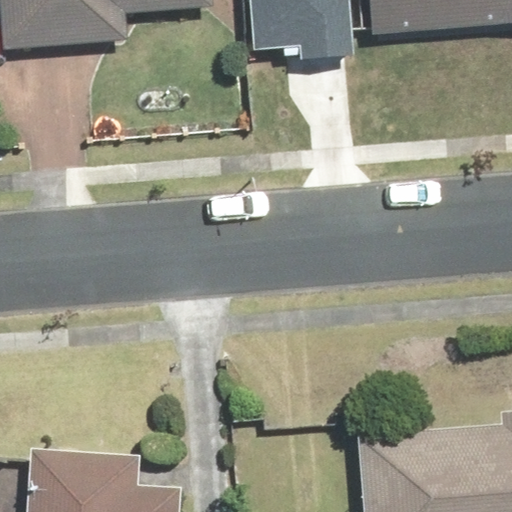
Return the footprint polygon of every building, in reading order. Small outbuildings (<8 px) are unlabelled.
[(0,0),(0,46),(133,42),(132,6),(220,3),(219,0),(0,0)] [(253,0),(256,40),(298,37),(299,51),(353,47),(349,0),(253,0)] [(511,0),(375,0),(378,33),(511,22),(511,0)] [(511,511),(511,406),(363,419),(370,511),(511,511)] [(179,511),(182,444),(30,438),(27,511),(179,511)]
